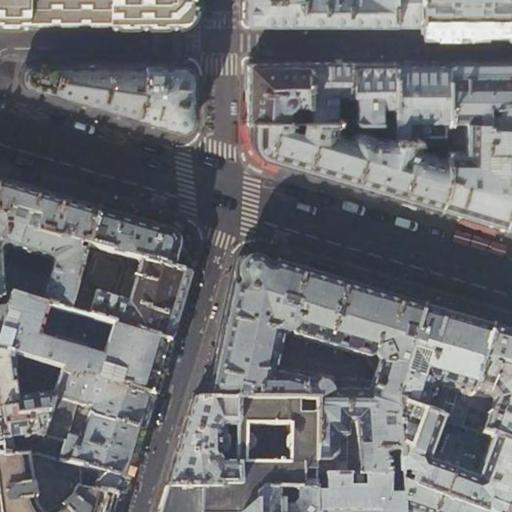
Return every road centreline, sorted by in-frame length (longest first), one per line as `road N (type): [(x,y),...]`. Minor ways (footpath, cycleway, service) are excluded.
road 1 (residential): [(220,207),(215,267),(144,511)]
road 2 (secondary): [(220,207),(511,291)]
road 3 (residential): [(511,44),(222,43)]
road 4 (secondary): [(0,143),(220,207)]
road 5 (residential): [(222,43),(0,44)]
